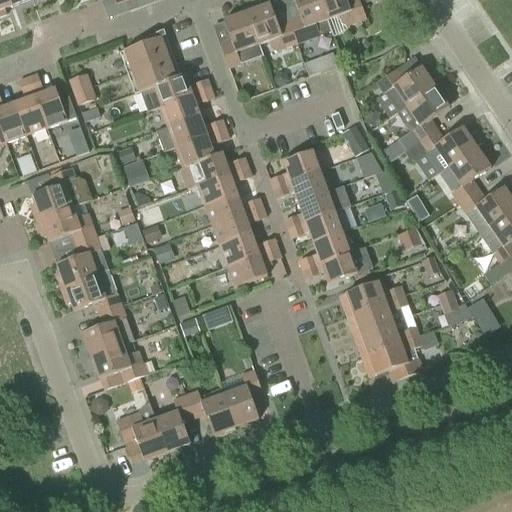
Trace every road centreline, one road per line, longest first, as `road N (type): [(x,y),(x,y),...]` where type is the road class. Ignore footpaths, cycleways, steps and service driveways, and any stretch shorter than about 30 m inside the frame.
road 1 (residential): [(318,432),(135,498),(114,496),(93,477),(19,274)]
road 2 (track): [(309,511),(511,438)]
road 3 (residential): [(511,360),(318,432)]
road 4 (residential): [(192,1),(52,44),(0,69)]
road 5 (residential): [(268,295),(297,284),(244,137)]
road 6 (residential): [(244,137),(192,1)]
road 7 (residential): [(511,122),(430,3)]
road 8 (residential): [(311,414),(268,295)]
